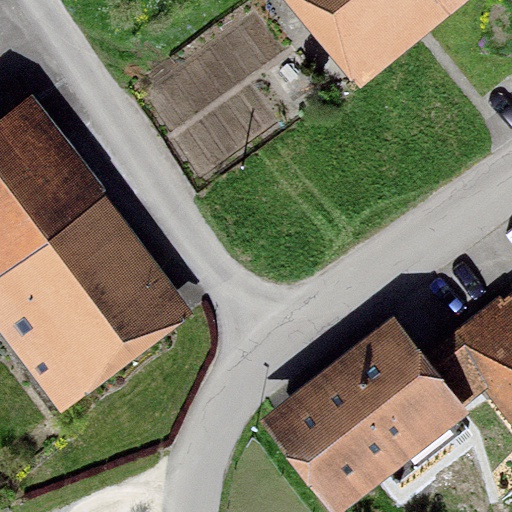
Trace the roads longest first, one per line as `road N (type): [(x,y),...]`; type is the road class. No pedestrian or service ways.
road 1 (unclassified): [(194,511),(213,417),(274,346),(511,175)]
road 2 (track): [(44,0),(274,346)]
